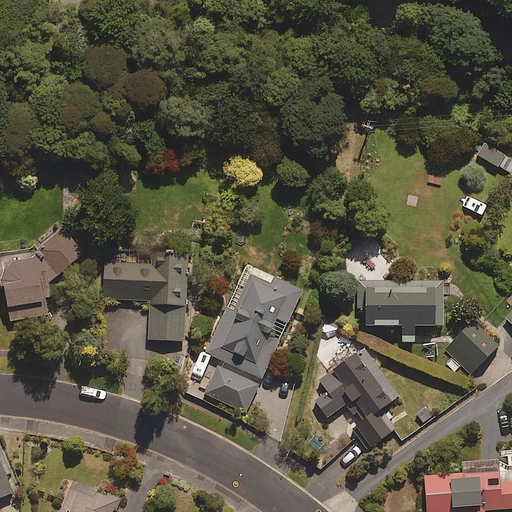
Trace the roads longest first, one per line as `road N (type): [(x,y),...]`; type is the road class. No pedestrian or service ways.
road 1 (residential): [(297,511),(209,453),(139,423),(0,393)]
road 2 (residential): [(511,39),(382,0)]
